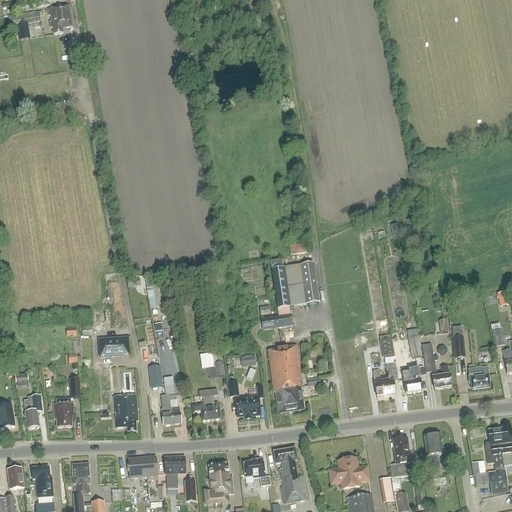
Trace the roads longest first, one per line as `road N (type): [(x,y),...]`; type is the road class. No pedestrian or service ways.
road 1 (secondary): [(0,453),(236,442),(452,412)]
road 2 (track): [(147,447),(93,110)]
road 3 (unknown): [(342,427),(317,279)]
